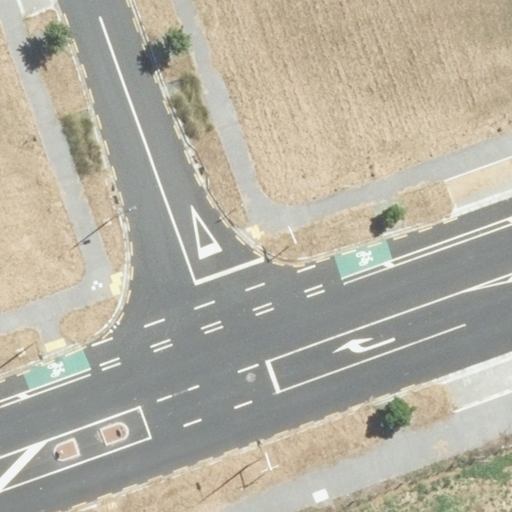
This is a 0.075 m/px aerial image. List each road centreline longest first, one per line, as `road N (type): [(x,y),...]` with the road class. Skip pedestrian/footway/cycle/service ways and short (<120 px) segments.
road 1 (residential): [(231,388),(94,0)]
road 2 (residential): [(485,297),(231,388)]
road 3 (residential): [(231,388),(0,471)]
